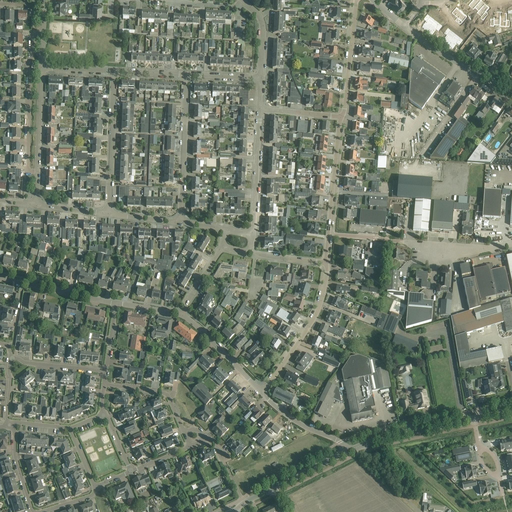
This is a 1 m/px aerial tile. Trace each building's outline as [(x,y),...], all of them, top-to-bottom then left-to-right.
[(406,5),(400,0),(398,0),(399,0),(398,0),(392,0),(391,2),(393,4),(394,3),(395,4),(392,7),(398,12),(401,9),(401,10),(406,5)] [(479,0),(473,0),(468,6),(473,10),(475,8),(474,8),(481,1),(480,1),(479,0)] [(481,1),(474,8),(475,8),(478,11),(479,12),(485,4),(481,1)] [(56,13),(68,14),(69,2),(64,2),(56,2),(56,9),(55,9),(55,13),(56,13)] [(90,10),(90,14),(101,15),(101,10),(102,10),(102,7),(101,7),(101,6),(98,6),(98,4),(93,3),(93,10),(90,10)] [(478,11),(477,13),(481,17),(480,18),(483,21),(488,15),(486,12),(489,9),(485,5),(485,4),(479,12),(478,11)] [(313,5),(312,14),(319,14),(319,10),(324,10),(325,5),(320,5),(313,5)] [(456,8),(452,13),(457,18),(455,21),(460,25),(467,17),(462,13),(459,10),(459,11),(456,8)] [(334,10),(330,10),(329,13),(333,14),(333,19),(339,19),(340,10),(334,10)] [(15,34),(16,34),(17,24),(14,24),(14,13),(6,12),(6,17),(6,22),(10,22),(10,27),(13,27),(13,34),(15,34)] [(490,19),(490,26),(494,26),(494,24),(500,24),(500,12),(496,12),(496,13),(494,13),(493,19),(490,19)] [(500,12),(500,24),(505,24),(505,26),(509,27),(509,20),(506,20),(506,13),(504,13),(500,12)] [(27,21),(27,13),(19,13),(19,21),(19,24),(17,24),(16,34),(22,34),(23,21),(27,21)] [(426,22),(422,27),(424,28),(423,29),(426,31),(435,20),(427,14),(423,20),(426,22)] [(374,21),(365,17),(362,22),(371,27),(374,21)] [(435,20),(426,31),(429,34),(430,33),(432,34),(436,29),(438,31),(442,26),(435,20)] [(285,28),(274,27),(274,34),(278,34),(278,36),(281,36),(281,37),(291,37),(291,34),(284,33),(284,31),(285,31),(285,28)] [(446,35),(442,41),(447,44),(455,34),(448,28),(444,33),(446,35)] [(378,38),(378,33),(371,31),(371,34),(361,33),(361,35),(360,35),(359,38),(360,38),(360,39),(365,40),(365,41),(369,41),(369,40),(370,40),(370,37),(378,38)] [(325,40),(325,43),(332,44),(333,40),(338,41),(339,33),(334,32),(333,32),(329,32),(329,34),(326,34),(325,37),(325,40)] [(15,37),(15,34),(7,34),(6,41),(14,42),(14,45),(17,45),(22,46),(22,37),(15,37)] [(455,34),(447,44),(448,45),(447,46),(450,48),(451,47),(452,48),(456,43),(459,45),(463,40),(455,34)] [(498,35),(488,38),(489,42),(493,41),(495,46),(501,45),(498,35)] [(478,46),(473,43),(470,46),(471,48),(466,54),(474,60),(480,52),(476,49),(478,46)] [(337,48),(331,48),(330,50),(323,50),(321,50),(320,51),(319,56),(330,57),(330,56),(336,56),(337,48)] [(371,50),(359,49),(358,56),(366,56),(365,57),(370,58),(370,56),(372,57),(372,52),(371,52),(371,50)] [(6,55),(10,55),(10,59),(15,59),(17,59),(22,59),(23,58),(23,56),(22,55),(22,50),(13,50),(12,50),(12,51),(7,51),(6,55)] [(487,56),(484,62),(488,65),(488,66),(490,67),(491,66),(491,67),(492,66),(494,64),(493,63),(497,57),(490,53),(487,57),(487,56)] [(410,58),(390,54),(388,65),(408,69),(410,58)] [(501,54),(495,64),(499,66),(505,56),(501,54)] [(415,58),(411,65),(410,70),(408,101),(421,110),(445,78),(422,61),(421,62),(415,58)] [(329,60),(319,59),(318,65),(323,66),(322,70),(326,71),(334,72),(334,71),(335,71),(336,68),(335,68),(335,64),(329,63),(329,60)] [(14,71),(21,71),(21,64),(14,63),(14,61),(9,61),(9,67),(14,67),(14,71)] [(357,65),(357,71),(362,72),(363,72),(370,73),(370,69),(381,71),(381,68),(382,68),(382,64),(373,63),(370,62),(370,66),(367,66),(359,65),(357,65)] [(289,76),(289,73),(283,72),(283,76),(281,76),(281,75),(274,75),(274,82),(286,82),(285,82),(285,76),(289,76)] [(376,78),(375,84),(383,85),(382,86),(386,87),(387,80),(376,78)] [(334,80),(328,79),(328,82),(321,81),(320,90),(327,90),(327,87),(333,88),(334,80)] [(356,79),(355,86),(358,87),(357,90),(368,92),(368,88),(368,85),(367,84),(368,81),(366,81),(356,79)] [(96,81),(95,92),(95,98),(101,98),(101,95),(98,95),(98,88),(102,88),(103,84),(104,84),(104,80),(99,80),(99,81),(96,81)] [(441,96),(438,100),(450,109),(454,103),(464,89),(452,81),(442,94),(446,97),(445,99),(441,96)] [(481,92),(475,87),(469,95),(476,100),(473,103),(476,106),(479,102),(480,102),(485,95),(481,93),(481,92)] [(13,90),(9,90),(9,94),(13,94),(13,99),(20,99),(20,90),(13,90)] [(291,104),(294,104),(294,98),(297,98),(301,98),(300,98),(296,90),(294,90),(290,90),(290,98),(291,98),(291,104)] [(306,106),(313,107),(313,99),(310,99),(310,92),(303,91),(303,98),(306,98),(306,106)] [(332,95),(326,94),(325,105),(323,105),(323,108),(330,109),(330,106),(331,106),(332,95)] [(352,101),(353,101),(353,102),(358,103),(359,103),(360,104),(364,105),(365,104),(365,100),(365,99),(364,99),(364,95),(362,95),(359,95),(354,94),(354,98),(353,98),(352,101)] [(408,96),(401,96),(400,109),(407,109),(408,96)] [(101,108),(101,101),(101,98),(95,98),(89,98),(85,97),(83,97),(82,101),(94,101),(94,105),(89,104),(89,108),(101,108)] [(457,121),(430,159),(443,161),(455,144),(467,128),(470,124),(460,117),(466,109),(464,108),(470,100),(465,97),(459,105),(451,116),(457,121)] [(500,99),(497,97),(492,104),(490,107),(499,113),(501,110),(500,110),(505,104),(499,100),(500,99)] [(135,106),(135,102),(132,102),(127,102),(127,105),(123,105),(123,111),(134,112),(134,106),(135,106)] [(8,105),(8,112),(12,112),(12,113),(15,113),(15,114),(19,114),(19,113),(20,113),(20,108),(20,106),(20,104),(12,104),(9,104),(9,105),(8,105)] [(475,118),(478,120),(482,113),(484,115),(489,108),(484,104),(475,118)] [(82,117),(94,118),(94,115),(94,114),(78,114),(78,107),(75,107),(75,117),(82,117)] [(361,109),(354,109),(353,117),(360,118),(364,118),(365,115),(360,114),(361,109)] [(209,114),(194,113),(194,119),(201,120),(202,117),(208,117),(208,118),(208,123),(210,123),(220,123),(220,119),(218,119),(212,119),(212,114),(209,114)] [(20,125),(20,117),(12,117),(8,117),(8,121),(12,121),(12,125),(20,125)] [(329,132),(329,124),(319,123),(318,131),(315,130),(314,134),(321,135),(322,131),(329,132)] [(359,133),(359,135),(367,136),(367,131),(363,131),(363,129),(359,129),(359,124),(353,123),(352,132),(359,133)] [(490,130),(490,131),(494,134),(500,126),(495,123),(492,127),(490,130)] [(129,124),(122,124),(122,130),(124,130),(124,133),(133,133),(133,124),(129,124)] [(3,142),(10,142),(10,139),(12,139),(20,139),(20,131),(7,131),(7,138),(3,138),(3,142)] [(122,137),(121,144),(135,144),(135,138),(134,138),(134,135),(128,135),(128,138),(127,138),(127,137),(122,137)] [(164,136),(163,145),(174,146),(174,139),(170,139),(170,137),(164,136)] [(351,142),(350,147),(354,147),(357,147),(361,148),(362,140),(363,141),(363,140),(359,139),(358,138),(354,138),(351,138),(351,142)] [(10,142),(3,142),(3,146),(9,146),(9,152),(13,153),(20,153),(20,145),(10,145),(10,142)] [(135,146),(135,144),(121,144),(121,150),(125,150),(124,154),(132,154),(132,146),(135,146)] [(163,145),(163,155),(170,155),(170,152),(174,152),(174,146),(163,145)] [(480,145),(467,163),(490,164),(496,157),(480,145)] [(269,149),(269,156),(280,156),(280,151),(281,150),(280,150),(280,148),(276,148),(276,150),(269,149)] [(466,152),(460,148),(455,155),(461,159),(466,152)] [(193,149),(193,155),(196,156),(196,158),(212,159),(212,154),(204,154),(204,155),(200,155),(200,153),(204,153),(204,152),(207,152),(207,150),(193,149)] [(356,153),(350,152),(349,161),(355,162),(363,163),(363,165),(365,165),(364,165),(367,165),(367,163),(365,163),(365,159),(360,159),(356,158),(356,153)] [(132,154),(124,154),(124,157),(121,157),(121,163),(132,164),(132,154)] [(145,158),(144,164),(147,164),(147,154),(145,154),(142,154),(139,154),(139,156),(139,157),(140,158),(141,158),(145,158)] [(21,166),(21,158),(11,157),(11,165),(21,166)] [(88,157),(74,157),(73,157),(73,167),(77,167),(79,167),(79,162),(81,162),(82,160),(87,161),(88,157)] [(99,168),(88,167),(89,167),(88,174),(87,174),(77,173),(77,177),(80,177),(87,177),(90,178),(90,175),(99,175),(99,168)] [(353,173),(353,168),(347,167),(346,176),(352,176),(353,176),(357,177),(357,173),(353,173)] [(10,192),(14,192),(18,192),(18,186),(20,186),(21,170),(14,170),(14,174),(16,174),(15,185),(10,185),(10,192)] [(147,177),(144,177),(143,177),(143,182),(136,182),(136,186),(146,186),(147,177)] [(393,189),(392,198),(430,201),(432,180),(399,177),(398,182),(398,187),(395,187),(395,189),(393,189)] [(285,184),(285,180),(269,179),(269,182),(267,182),(267,189),(277,189),(278,189),(279,188),(279,186),(278,185),(276,185),(275,185),(274,185),(274,183),(279,183),(285,184)] [(343,181),(343,186),(344,186),(344,188),(349,189),(350,189),(350,187),(353,188),(352,192),(355,192),(355,189),(356,189),(356,188),(356,182),(350,181),(349,181),(343,181)] [(371,193),(378,193),(379,182),(372,182),(371,193)] [(323,193),(324,186),(313,185),(312,188),(312,191),(316,192),(323,193)] [(134,191),(134,188),(125,187),(125,192),(125,195),(125,197),(129,198),(129,190),(134,191)] [(153,191),(153,188),(144,188),(144,196),(148,196),(148,191),(149,191),(153,191)] [(502,191),(484,190),(482,218),(500,219),(502,191)] [(345,202),(344,206),(351,207),(357,207),(358,197),(350,196),(350,198),(345,198),(345,202)] [(365,197),(365,199),(369,200),(368,206),(383,207),(382,212),(386,212),(387,207),(386,207),(387,198),(381,198),(369,197),(365,197)] [(322,199),(316,198),(313,198),(312,205),(321,207),(322,199)] [(430,201),(415,200),(413,230),(428,232),(430,201)] [(469,205),(434,202),(432,225),(431,232),(451,233),(453,210),(468,212),(469,205)] [(344,212),(343,220),(348,221),(350,221),(350,217),(359,218),(359,225),(367,225),(381,226),(385,227),(386,213),(386,212),(382,212),(376,212),(350,210),(350,212),(349,212),(344,212)] [(319,221),(320,213),(315,212),(309,211),(308,219),(313,220),(319,221)] [(462,226),(462,235),(472,236),(472,227),(473,225),(468,225),(469,214),(463,214),(463,222),(466,223),(466,227),(462,226)] [(394,220),(393,229),(400,229),(400,224),(404,224),(404,225),(404,218),(398,217),(397,217),(398,215),(394,215),(394,220)] [(33,227),(33,228),(42,229),(43,224),(40,224),(41,216),(36,216),(36,217),(33,217),(33,227)] [(312,226),(308,225),(308,228),(309,228),(308,233),(311,233),(311,234),(317,234),(318,227),(312,226)] [(177,251),(178,249),(178,243),(181,243),(181,239),(182,239),(182,232),(175,232),(175,238),(175,243),(172,243),(172,256),(175,256),(175,251),(177,251)] [(303,236),(286,234),(286,235),(286,238),(286,241),(285,246),(302,248),(303,236)] [(206,247),(210,241),(202,236),(198,242),(206,247)] [(269,247),(273,248),(273,243),(277,243),(278,243),(279,241),(286,241),(286,238),(283,238),(281,238),(268,236),(267,240),(265,240),(265,243),(264,243),(263,248),(269,249),(269,247)] [(203,253),(206,247),(198,242),(197,244),(196,243),(195,244),(195,245),(195,246),(195,247),(195,248),(188,243),(186,246),(194,251),(196,248),(197,249),(203,253)] [(314,246),(314,243),(307,242),(307,246),(304,245),(303,252),(315,253),(316,247),(314,246)] [(98,246),(98,253),(107,255),(107,250),(102,250),(102,246),(101,246),(98,246)] [(192,254),(194,251),(186,246),(183,251),(184,251),(185,250),(192,254)] [(339,257),(345,257),(345,260),(351,260),(351,253),(351,249),(347,249),(340,248),(339,257)] [(145,255),(144,258),(152,259),(153,259),(153,251),(151,250),(151,251),(151,256),(145,255)] [(26,252),(23,251),(21,262),(19,262),(18,267),(27,269),(28,264),(25,263),(26,258),(25,258),(26,252)] [(400,252),(393,251),(392,260),(399,261),(405,261),(405,255),(400,255),(400,252)] [(3,264),(4,264),(4,265),(7,266),(7,265),(11,266),(13,259),(16,260),(18,255),(12,253),(11,258),(5,256),(3,264)] [(104,254),(99,253),(96,265),(97,266),(96,272),(100,273),(104,254)] [(183,256),(181,255),(177,260),(175,263),(181,266),(184,268),(186,265),(180,261),(183,256)] [(198,265),(202,259),(196,256),(194,259),(191,257),(189,260),(198,265)] [(142,265),(144,265),(145,263),(154,266),(153,269),(155,270),(158,260),(153,259),(152,259),(144,258),(142,265)] [(52,260),(45,259),(43,266),(40,266),(40,268),(39,272),(47,274),(49,268),(50,268),(52,260)] [(78,271),(80,262),(69,260),(67,268),(68,269),(68,272),(64,271),(62,278),(70,280),(72,273),(73,269),(78,271)] [(155,270),(169,273),(170,272),(171,261),(158,260),(155,270)] [(194,271),(198,265),(189,260),(188,263),(191,264),(189,268),(194,271)] [(232,267),(232,269),(239,270),(238,274),(238,278),(241,279),(246,279),(248,263),(233,261),(232,266),(233,266),(232,267)] [(354,266),(353,270),(363,271),(363,267),(364,263),(356,262),(354,261),(354,265),(354,266)] [(144,265),(142,265),(137,263),(133,274),(140,277),(144,265)] [(221,264),(213,278),(219,281),(221,278),(219,277),(221,275),(223,272),(224,272),(232,273),(232,269),(232,267),(233,266),(232,266),(221,265),(221,264)] [(469,264),(460,266),(469,311),(480,307),(479,303),(474,278),(472,279),(469,264)] [(482,269),(473,271),(474,278),(479,303),(486,302),(485,299),(496,297),(490,272),(493,271),(492,264),(481,266),(482,269)] [(282,276),(283,270),(277,269),(277,267),(272,267),(271,268),(270,274),(266,273),(265,281),(270,281),(271,275),(282,276)] [(382,270),(366,268),(365,276),(380,286),(382,270)] [(113,279),(117,271),(113,269),(108,277),(113,279)] [(123,271),(119,269),(115,277),(118,278),(118,279),(120,276),(123,271)] [(493,271),(490,272),(496,297),(510,293),(504,269),(493,271)] [(86,283),(88,275),(84,275),(85,271),(81,270),(79,282),(86,283)] [(301,274),(300,278),(300,282),(304,282),(304,281),(311,282),(312,281),(313,281),(313,278),(312,277),(313,273),(305,272),(305,274),(301,274)] [(350,278),(350,274),(346,274),(346,273),(338,272),(337,279),(341,280),(341,282),(345,283),(346,283),(346,280),(348,280),(348,277),(350,278)] [(398,272),(388,272),(387,294),(404,301),(405,293),(397,292),(398,272)] [(91,276),(88,275),(86,283),(92,285),(95,274),(92,273),(91,276)] [(182,279),(188,283),(191,276),(186,273),(184,276),(180,273),(178,276),(182,279)] [(416,273),(416,281),(420,282),(420,284),(421,285),(422,285),(421,288),(426,288),(427,274),(416,273)] [(290,283),(291,280),(291,275),(286,274),(286,278),(283,278),(283,282),(290,283)] [(108,282),(108,278),(104,277),(105,276),(101,275),(100,280),(98,286),(107,288),(108,282)] [(450,276),(441,275),(440,287),(449,288),(450,276)] [(120,276),(118,279),(118,278),(114,284),(113,290),(120,291),(122,282),(122,278),(123,278),(120,276)] [(167,277),(165,280),(173,285),(175,282),(167,277)] [(122,278),(122,282),(120,291),(126,293),(129,280),(122,278)] [(188,283),(182,279),(178,285),(184,288),(188,283)] [(137,295),(138,296),(140,296),(141,296),(145,297),(146,291),(149,292),(151,282),(146,281),(145,285),(142,288),(138,288),(137,295)] [(172,302),(173,302),(174,295),(170,295),(171,291),(170,291),(171,288),(169,288),(171,285),(165,281),(163,293),(166,294),(164,301),(169,302),(168,303),(172,303),(172,302)] [(304,296),(307,297),(308,297),(309,293),(308,293),(310,288),(301,285),(299,285),(300,282),(295,281),(292,281),(291,285),(300,288),(298,294),(303,296),(302,296),(303,297),(304,296)] [(287,291),(287,286),(270,284),(269,288),(272,288),(271,292),(270,291),(269,292),(268,293),(267,296),(271,297),(271,299),(273,300),(273,297),(278,297),(279,290),(287,291)] [(14,288),(0,285),(0,287),(0,293),(12,296),(13,293),(14,288)] [(336,288),(335,292),(336,292),(340,293),(340,295),(345,296),(346,292),(350,293),(350,288),(342,287),(337,286),(337,289),(336,288)] [(158,288),(154,287),(153,291),(152,298),(159,300),(161,293),(157,292),(158,288)] [(227,295),(221,306),(225,309),(229,302),(235,306),(239,299),(232,295),(233,293),(230,291),(227,295)] [(212,297),(206,293),(200,304),(201,305),(197,310),(206,318),(207,316),(208,316),(210,315),(209,314),(212,310),(207,306),(209,304),(208,303),(212,297)] [(450,316),(452,294),(447,293),(446,296),(444,301),(441,300),(440,315),(450,316)] [(297,300),(298,297),(285,294),(283,300),(294,303),(293,308),(302,311),(305,303),(297,300)] [(424,296),(408,294),(406,329),(431,322),(433,302),(428,302),(428,300),(426,300),(426,298),(425,297),(423,297),(424,296)] [(35,296),(31,295),(30,297),(27,297),(26,302),(25,304),(29,305),(29,309),(33,310),(35,296)] [(269,298),(263,295),(260,301),(262,302),(258,309),(260,311),(258,314),(262,316),(264,313),(272,317),(278,307),(267,300),(269,298)] [(332,305),(343,310),(346,304),(345,304),(346,301),(342,299),(342,301),(341,300),(335,298),(333,302),(332,302),(331,304),(332,305)] [(511,299),(500,302),(506,332),(511,331),(511,299)] [(502,314),(498,302),(473,310),(466,313),(451,317),(460,370),(488,364),(491,363),(499,362),(504,361),(501,350),(486,353),(486,352),(470,355),(466,334),(503,322),(501,314),(502,314)] [(72,304),(68,303),(66,315),(70,316),(70,315),(75,316),(75,315),(76,315),(77,307),(71,306),(72,304)] [(239,324),(241,322),(239,320),(243,313),(250,317),(253,311),(246,307),(247,305),(244,303),(234,319),(239,324)] [(55,306),(45,304),(44,312),(57,315),(58,310),(59,310),(59,308),(59,306),(55,305),(55,306)] [(10,307),(0,305),(0,307),(1,308),(1,312),(3,312),(3,316),(13,317),(13,314),(12,313),(13,311),(10,310),(10,307)] [(217,317),(212,323),(215,325),(214,326),(217,329),(218,329),(221,325),(223,323),(219,319),(220,317),(219,317),(222,312),(223,310),(218,306),(216,309),(214,314),(218,316),(217,317)] [(97,312),(98,310),(86,307),(84,315),(88,316),(87,320),(104,324),(105,319),(104,319),(105,314),(97,312)] [(364,313),(375,318),(377,312),(366,307),(364,313)] [(278,314),(276,316),(283,321),(285,318),(287,318),(295,324),(300,317),(295,315),(294,314),(292,317),(287,314),(286,315),(279,311),(278,314)] [(328,321),(327,322),(334,325),(337,318),(339,319),(341,314),(335,311),(334,315),(329,313),(325,320),(328,321)] [(133,326),(144,327),(146,316),(135,315),(135,316),(132,315),(132,314),(131,314),(132,313),(125,312),(124,325),(130,326),(130,325),(133,325),(133,326)] [(382,314),(377,327),(384,330),(389,316),(382,314)] [(274,315),(271,319),(281,325),(283,321),(276,316),(275,316),(274,315)] [(12,321),(13,317),(3,316),(2,319),(0,318),(0,324),(8,326),(8,323),(11,324),(11,321),(12,321)] [(389,316),(384,330),(394,335),(399,321),(399,320),(390,317),(389,316)] [(173,320),(157,317),(156,323),(166,325),(165,329),(157,328),(157,329),(153,328),(151,337),(152,337),(152,338),(153,339),(154,339),(155,338),(159,338),(159,337),(168,339),(168,334),(170,335),(173,320)] [(258,319),(254,324),(259,327),(261,328),(259,331),(260,332),(261,333),(260,334),(260,335),(270,341),(273,343),(270,347),(274,349),(273,350),(277,353),(280,348),(279,347),(281,344),(278,342),(279,341),(273,337),(276,333),(272,330),(258,319)] [(190,331),(179,323),(174,330),(191,342),(197,334),(191,330),(190,331)] [(0,330),(1,331),(0,335),(4,335),(4,336),(7,337),(7,336),(9,336),(10,329),(7,329),(8,326),(0,324),(0,330)] [(237,331),(240,333),(243,330),(244,329),(245,329),(239,324),(232,331),(228,327),(222,333),(229,339),(237,331)] [(342,338),(345,331),(333,326),(332,329),(328,328),(326,327),(322,325),(319,332),(325,335),(327,331),(342,338)] [(285,328),(282,326),(278,332),(286,337),(290,331),(285,328)] [(146,343),(147,338),(142,337),(132,335),(129,350),(140,352),(141,342),(146,343)] [(418,343),(396,335),(392,345),(413,354),(418,343)] [(247,348),(253,343),(249,340),(247,342),(242,337),(233,346),(237,350),(238,350),(239,350),(244,345),(247,348)] [(54,357),(55,357),(55,359),(58,359),(58,358),(61,358),(61,355),(64,355),(66,338),(63,338),(63,344),(61,343),(59,348),(55,348),(54,357)] [(321,340),(315,338),(312,346),(318,348),(319,349),(320,345),(324,347),(326,342),(321,340)] [(352,345),(341,340),(339,345),(351,349),(352,345)] [(177,342),(170,341),(168,353),(175,355),(177,342)] [(30,352),(30,344),(19,343),(19,351),(30,352)] [(49,353),(49,345),(44,345),(37,344),(35,355),(43,356),(43,351),(45,351),(45,352),(49,353)] [(258,347),(254,344),(247,351),(251,355),(258,347)] [(67,359),(68,359),(68,360),(71,360),(71,359),(74,359),(74,356),(77,357),(79,345),(73,345),(73,346),(68,346),(67,359)] [(328,356),(330,353),(326,351),(320,348),(318,352),(324,355),(328,356)] [(131,366),(132,360),(129,360),(130,354),(129,354),(129,352),(124,351),(123,353),(120,353),(119,360),(125,361),(124,365),(131,366)] [(250,361),(251,363),(250,364),(253,366),(254,366),(255,366),(257,363),(259,364),(261,362),(260,360),(265,356),(260,351),(257,354),(255,355),(255,356),(250,361)] [(192,353),(183,352),(182,359),(192,360),(192,353)] [(307,368),(307,367),(305,366),(308,361),(310,363),(314,358),(307,353),(305,356),(302,354),(300,357),(299,357),(297,359),(298,360),(296,363),(299,365),(296,369),(303,373),(307,368)] [(208,370),(214,363),(211,360),(210,361),(205,356),(199,361),(208,370)] [(325,356),(323,362),(338,368),(340,362),(337,361),(332,359),(325,356)] [(368,360),(358,356),(350,358),(342,371),(350,411),(350,412),(352,423),(373,419),(372,415),(374,414),(375,415),(374,413),(374,411),(374,410),(373,410),(373,411),(371,410),(370,408),(375,407),(371,392),(391,388),(386,365),(373,359),(369,360),(368,360)] [(197,364),(195,361),(187,369),(190,371),(197,364)] [(478,388),(482,387),(482,389),(484,389),(485,395),(494,393),(493,388),(498,387),(498,388),(504,387),(499,362),(491,363),(488,364),(492,382),(484,383),(483,381),(481,381),(481,380),(478,381),(478,388)] [(412,369),(411,364),(398,367),(399,371),(402,371),(403,374),(410,373),(409,369),(412,369)] [(129,371),(129,372),(131,372),(138,373),(137,373),(138,374),(136,383),(136,385),(141,386),(141,384),(142,376),(143,369),(130,367),(129,371)] [(148,375),(147,375),(146,379),(152,380),(152,379),(154,380),(154,381),(157,382),(158,374),(161,375),(162,368),(157,367),(156,371),(149,370),(148,375)] [(216,372),(213,375),(216,378),(214,380),(219,386),(222,383),(225,380),(228,377),(220,368),(216,372)] [(118,369),(116,379),(126,381),(125,382),(130,382),(131,377),(129,377),(130,374),(131,374),(131,372),(129,372),(129,371),(128,371),(118,369)] [(29,372),(24,376),(30,383),(34,380),(37,383),(39,383),(40,375),(32,375),(31,373),(30,374),(29,372)] [(43,376),(40,375),(39,383),(45,384),(45,381),(48,381),(49,373),(43,372),(43,376)] [(295,385),(299,378),(288,372),(284,379),(286,380),(285,383),(292,386),(293,384),(295,385)] [(58,377),(55,377),(55,374),(49,373),(48,381),(48,386),(57,387),(57,385),(58,377)] [(178,381),(179,374),(175,373),(171,373),(171,375),(166,374),(164,385),(173,386),(173,381),(178,381)] [(66,383),(67,375),(61,374),(61,378),(58,377),(57,385),(63,386),(66,386),(66,383)] [(83,380),(83,382),(96,383),(96,381),(95,381),(95,378),(91,377),(91,374),(85,374),(85,377),(86,377),(86,380),(83,380)] [(66,386),(75,387),(76,379),(73,379),(73,375),(67,375),(66,383),(66,386)] [(317,386),(319,381),(306,375),(304,381),(317,386)] [(30,383),(24,376),(19,380),(21,381),(20,382),(22,385),(21,386),(20,392),(28,392),(28,390),(26,387),(30,383)] [(82,390),(89,391),(90,388),(94,389),(94,386),(96,386),(96,383),(83,382),(83,387),(82,387),(82,390)] [(202,384),(201,382),(192,391),(206,405),(213,398),(200,386),(202,385),(202,384)] [(234,393),(224,402),(229,407),(242,395),(239,392),(241,390),(239,387),(238,387),(237,385),(236,386),(232,382),(228,386),(231,389),(230,390),(234,393)] [(316,408),(314,412),(318,414),(317,415),(323,418),(323,417),(326,418),(328,414),(331,408),(335,400),(341,403),(339,391),(338,388),(328,383),(325,390),(316,408)] [(291,405),(295,397),(276,388),(272,396),(291,405)] [(85,397),(85,400),(93,401),(94,395),(89,394),(89,391),(82,390),(81,394),(83,394),(83,396),(85,397)] [(414,393),(418,409),(428,407),(425,391),(420,392),(414,393)] [(28,394),(24,393),(23,404),(20,404),(20,406),(15,405),(14,414),(21,415),(21,413),(26,413),(27,400),(28,394)] [(126,393),(121,393),(121,397),(114,396),(114,403),(121,404),(121,405),(124,405),(125,399),(128,399),(129,396),(126,393)] [(254,403),(246,395),(240,402),(242,405),(243,404),(248,409),(254,403)] [(142,412),(141,413),(142,416),(151,413),(160,409),(159,406),(162,405),(159,399),(155,401),(154,400),(152,401),(152,402),(151,402),(152,405),(147,407),(148,409),(142,411),(142,412)] [(46,400),(41,400),(40,406),(40,414),(44,415),(44,418),(49,418),(50,409),(46,409),(46,400)] [(83,405),(80,406),(82,412),(89,409),(89,406),(93,407),(93,401),(85,400),(85,403),(83,403),(83,405)] [(55,410),(50,409),(49,418),(55,419),(55,416),(60,417),(61,402),(56,401),(55,410)] [(239,404),(236,401),(225,411),(228,414),(239,404)] [(409,410),(407,401),(401,402),(403,412),(409,411),(409,410)] [(28,416),(29,416),(30,417),(31,417),(32,417),(32,416),(35,417),(35,414),(40,414),(40,406),(34,405),(34,407),(29,407),(28,416)] [(139,407),(138,407),(134,407),(126,408),(122,410),(123,413),(118,415),(121,422),(130,418),(132,417),(132,412),(135,412),(140,410),(139,407)] [(209,411),(205,407),(198,414),(200,416),(199,417),(203,421),(204,420),(206,422),(207,421),(209,421),(209,419),(212,416),(208,412),(209,411)] [(255,414),(252,416),(256,420),(259,418),(264,413),(258,407),(253,411),(255,414)] [(167,413),(165,410),(164,411),(164,410),(155,414),(156,417),(153,418),(156,426),(157,425),(163,423),(162,419),(167,417),(165,414),(167,413)] [(252,414),(249,411),(243,417),(243,418),(245,420),(246,420),(252,414)] [(225,418),(221,415),(216,421),(219,424),(225,418)] [(272,420),(267,416),(260,423),(262,425),(260,428),(262,430),(264,427),(265,428),(272,420)] [(137,425),(134,420),(127,423),(128,426),(123,428),(126,435),(135,431),(133,426),(137,425)] [(173,434),(171,429),(172,429),(170,424),(164,426),(163,423),(157,425),(163,438),(173,434)] [(226,432),(218,424),(212,430),(220,438),(226,432)] [(282,429),(276,424),(272,428),(269,432),(272,435),(274,432),(278,434),(282,429)] [(129,442),(129,443),(130,446),(131,446),(132,448),(136,446),(143,443),(140,438),(143,437),(144,437),(149,435),(148,434),(149,434),(147,429),(141,432),(137,434),(133,435),(134,439),(129,441),(129,442)] [(263,434),(260,431),(254,437),(257,440),(263,434)] [(265,434),(257,442),(263,447),(270,439),(265,434)] [(511,436),(509,438),(509,440),(506,441),(499,443),(501,451),(505,450),(506,451),(511,449),(511,436)] [(162,445),(163,445),(165,444),(167,449),(178,444),(177,442),(178,441),(177,439),(176,439),(175,437),(169,440),(169,439),(164,441),(162,442),(163,443),(161,444),(162,445)] [(57,448),(58,439),(52,438),(51,443),(48,443),(48,448),(47,448),(47,449),(47,450),(50,450),(51,447),(57,448)] [(58,439),(57,448),(61,449),(63,454),(63,455),(66,453),(71,452),(66,441),(62,440),(58,439)] [(231,441),(227,445),(232,449),(234,451),(233,452),(237,456),(239,454),(242,451),(244,449),(246,447),(240,441),(238,442),(238,441),(236,443),(232,440),(231,441)] [(146,453),(143,447),(137,449),(139,452),(134,454),(135,457),(136,457),(138,460),(145,457),(144,454),(146,453)] [(455,450),(456,455),(455,455),(456,457),(455,457),(456,462),(471,459),(470,452),(469,452),(468,448),(461,449),(461,448),(457,449),(457,450),(455,450)] [(214,457),(212,450),(206,452),(205,450),(198,453),(202,463),(209,459),(214,457)] [(68,456),(66,453),(63,455),(63,454),(60,456),(61,459),(64,458),(66,463),(75,460),(72,454),(68,456)] [(36,457),(24,456),(24,459),(27,460),(28,462),(25,463),(26,465),(25,466),(26,469),(36,466),(35,463),(38,462),(36,457)] [(192,466),(188,457),(183,459),(183,461),(182,462),(182,463),(177,465),(180,473),(186,471),(185,469),(192,466)] [(4,459),(0,459),(0,466),(0,467),(1,470),(10,467),(10,466),(11,466),(11,465),(10,464),(9,464),(8,461),(5,461),(4,459)] [(75,460),(66,463),(62,465),(64,469),(62,470),(64,475),(72,471),(74,470),(72,468),(76,466),(75,464),(76,464),(74,460),(75,460)] [(167,464),(160,467),(161,470),(159,471),(153,473),(156,480),(164,476),(164,477),(172,474),(167,464)] [(459,465),(439,469),(451,480),(455,476),(452,473),(460,471),(461,471),(460,470),(459,465)] [(37,470),(36,466),(26,469),(27,473),(28,473),(29,475),(32,474),(33,477),(42,474),(40,469),(37,470)] [(461,471),(460,471),(462,480),(466,479),(468,478),(469,479),(476,478),(476,475),(475,474),(476,473),(476,470),(475,470),(474,466),(466,468),(467,469),(464,469),(460,470),(461,471)] [(10,468),(10,467),(1,470),(2,473),(0,473),(0,479),(0,480),(10,477),(9,474),(12,473),(11,470),(12,470),(12,469),(12,468),(11,468),(10,468)] [(72,471),(64,475),(66,479),(67,478),(69,482),(80,478),(80,477),(80,478),(78,474),(77,472),(73,474),(72,471)] [(43,480),(42,474),(33,477),(34,480),(31,481),(32,483),(31,484),(32,487),(42,484),(41,481),(43,480)] [(150,483),(147,476),(141,478),(141,477),(134,480),(134,481),(133,482),(136,489),(137,488),(137,490),(145,487),(144,485),(150,483)] [(10,477),(0,480),(0,485),(1,486),(3,490),(16,486),(16,485),(17,484),(16,483),(16,482),(15,483),(14,479),(11,480),(10,477)] [(83,483),(80,478),(69,482),(72,481),(74,487),(83,483)] [(463,489),(477,486),(476,481),(462,484),(463,489)] [(83,483),(74,487),(76,492),(73,493),(75,496),(82,494),(81,491),(84,489),(83,487),(84,487),(82,483),(83,483)] [(134,498),(128,483),(119,486),(120,488),(118,489),(112,491),(115,500),(121,497),(122,498),(122,499),(123,500),(124,500),(125,500),(126,500),(128,499),(128,500),(134,498)] [(479,486),(481,495),(483,495),(483,496),(491,494),(490,490),(491,490),(490,487),(489,487),(488,483),(481,484),(481,485),(479,486)] [(47,492),(49,492),(47,486),(43,488),(42,484),(32,487),(33,491),(34,491),(35,493),(38,492),(39,495),(47,492)] [(16,487),(16,486),(3,490),(6,500),(7,499),(16,496),(15,493),(18,492),(17,489),(18,489),(18,488),(18,487),(17,487),(16,487)] [(202,494),(203,493),(205,496),(199,499),(198,497),(193,500),(194,502),(193,502),(195,507),(197,507),(198,508),(201,507),(202,508),(206,506),(205,505),(209,503),(208,501),(212,499),(206,486),(200,489),(202,494)] [(229,488),(215,494),(218,500),(232,493),(229,488)] [(49,498),(47,492),(39,495),(40,498),(37,499),(39,505),(41,504),(41,505),(44,504),(44,503),(47,502),(46,499),(49,498)] [(17,499),(16,496),(7,499),(8,505),(12,504),(13,507),(22,505),(22,504),(23,503),(22,502),(22,501),(21,502),(20,498),(17,499)] [(317,511),(313,503),(293,511),(317,511)]
